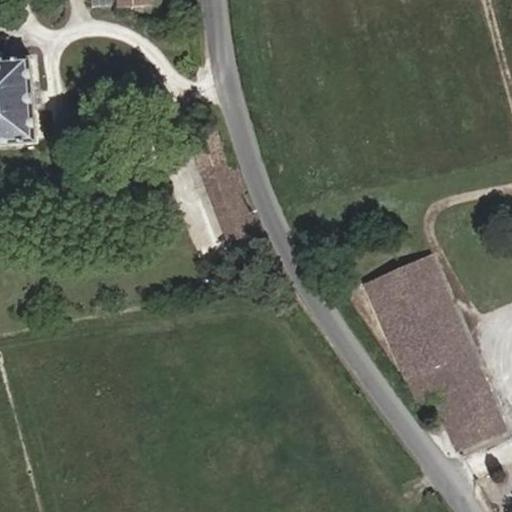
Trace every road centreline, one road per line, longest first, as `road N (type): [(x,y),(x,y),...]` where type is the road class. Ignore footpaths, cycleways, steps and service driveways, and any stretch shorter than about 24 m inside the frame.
road 1 (residential): [(461,511),(331,324),(255,188),(211,31),(210,0)]
road 2 (unknown): [(211,31),(162,20),(79,29),(53,51),(51,92),(62,108),(101,120),(163,107),(223,73)]
